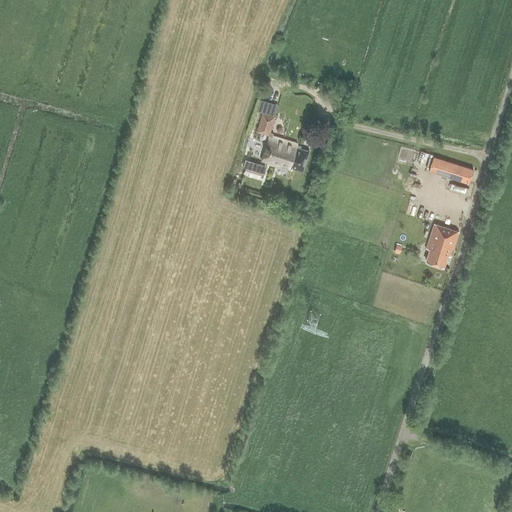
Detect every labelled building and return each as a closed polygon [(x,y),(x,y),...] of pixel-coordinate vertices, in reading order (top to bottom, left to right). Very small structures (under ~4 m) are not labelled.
[(269,135),(262,160),(303,172),(309,151),(296,147),(297,145),(271,138),(272,134),(270,133),(274,117),(262,113),(257,131),(269,135)] [(473,171),(433,159),(429,173),(469,186),(473,171)] [(260,178),(262,170),(247,166),(245,173),(260,178)] [(444,267),(447,255),(451,257),(458,232),(434,224),(427,248),(430,249),(426,262),(444,267)] [(418,274),(390,264),(385,277),(413,287),(415,282),(418,274)]
